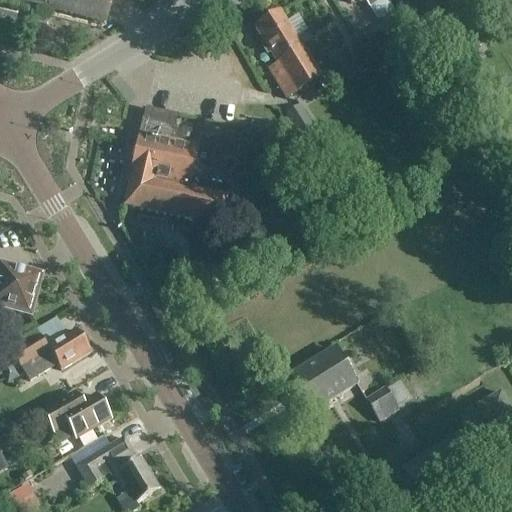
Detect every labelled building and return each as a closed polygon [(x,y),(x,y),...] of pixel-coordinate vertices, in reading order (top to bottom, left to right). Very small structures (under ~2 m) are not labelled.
[(0,0),(37,9),(39,0),(0,0)] [(109,0),(39,0),(37,9),(103,25),(109,0)] [(345,0),(349,6),(357,2),(359,5),(364,3),(376,22),(392,13),(385,1),(384,2),(383,0),(345,0)] [(502,0),(483,0),(489,9),(502,0)] [(507,3),(492,13),(509,39),(511,37),(511,0),(508,0),(506,2),(507,3)] [(278,15),(253,30),(276,68),(267,73),(285,102),(319,81),(278,15)] [(290,114),(285,118),(297,137),(302,135),(312,128),(300,107),(290,114)] [(138,137),(123,206),(236,231),(242,203),(226,199),(238,145),(200,136),(182,132),(181,136),(173,134),(177,118),(145,111),(139,137),(138,137)] [(250,123),(247,139),(284,146),(287,131),(250,123)] [(338,173),(326,151),(313,159),(326,180),(338,173)] [(0,312),(29,320),(40,279),(0,268),(0,312)] [(38,339),(9,357),(18,372),(20,371),(28,385),(56,368),(60,374),(88,356),(75,333),(46,351),(38,339)] [(289,381),(311,416),(355,388),(333,353),(289,381)] [(382,393),(365,403),(378,426),(396,415),(382,393)] [(419,507),(477,472),(479,470),(483,456),(488,457),(511,442),(511,413),(501,395),(464,417),(469,426),(468,429),(472,430),(476,438),(475,443),(460,439),(401,476),(419,507)] [(67,400),(40,415),(52,436),(66,429),(74,442),(109,422),(95,399),(73,411),(67,400)] [(122,441),(74,470),(87,491),(101,482),(100,481),(109,476),(122,497),(127,495),(134,507),(157,493),(138,462),(127,469),(124,464),(133,459),(122,441)] [(48,482),(39,491),(49,502),(58,493),(48,482)] [(36,511),(38,511),(26,491),(0,506),(0,510),(1,511),(36,511)]
